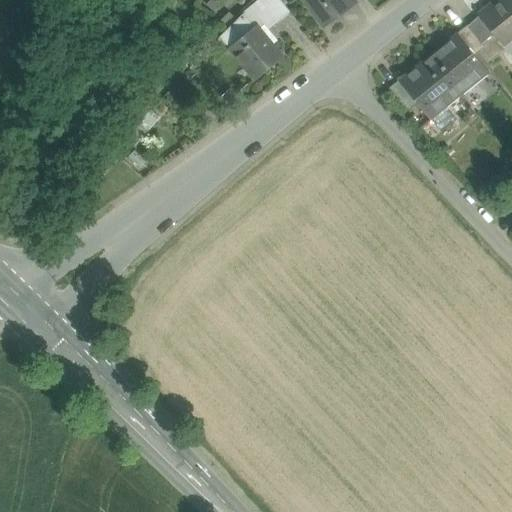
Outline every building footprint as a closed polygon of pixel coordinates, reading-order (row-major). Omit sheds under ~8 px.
[(259,17),(270,8),(263,0),(259,0),(247,13),(250,16),(257,25),(263,33),(268,29),(259,17)] [(291,11),(281,0),(263,0),(270,8),(279,20),(291,11)] [(306,0),(321,21),(330,14),(334,19),(356,2),(354,0),(306,0)] [(511,0),(497,0),(480,14),(504,46),(511,39),(511,0)] [(279,20),(270,8),(259,17),(268,29),(279,20)] [(325,26),(334,19),(330,14),(321,21),(325,26)] [(230,48),(257,25),(250,16),(223,39),(230,48)] [(490,35),(477,18),(468,25),(482,42),(490,35)] [(263,33),(257,25),(230,48),(257,80),(284,57),(263,33)] [(468,25),(458,32),(475,54),(485,46),(482,42),(468,25)] [(458,32),(429,55),(461,95),(490,72),(475,54),(458,32)] [(429,55),(399,79),(416,101),(430,119),(431,119),(441,131),(457,119),(447,106),(461,95),(429,55)] [(416,101),(399,80),(389,87),(406,109),(416,101)]
